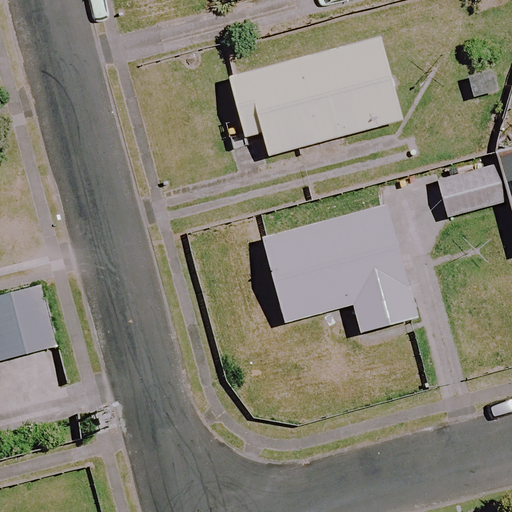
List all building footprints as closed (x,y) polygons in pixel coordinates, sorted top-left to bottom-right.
[(393,126),(372,47),(223,86),(245,166),(393,126)] [(511,160),(494,165),(511,234),(511,160)] [(496,209),(489,174),(432,185),(439,220),(496,209)] [(412,321),(382,210),(256,244),(278,326),(347,308),(355,337),(412,321)] [(0,362),(49,351),(35,290),(0,298),(0,362)]
